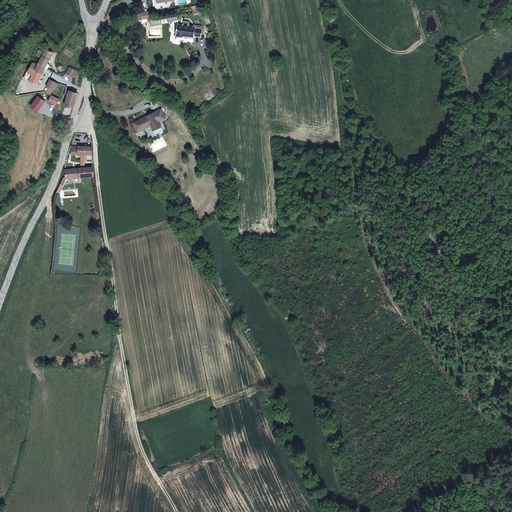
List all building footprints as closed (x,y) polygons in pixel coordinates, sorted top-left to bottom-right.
[(205,27),(178,24),(178,35),(205,36),(205,27)] [(58,54),(49,51),(29,81),(39,86),(58,54)] [(77,69),(71,68),(69,73),(76,76),(77,69)] [(61,84),(52,79),(47,87),(50,89),(48,92),(51,96),(50,100),(59,105),(60,99),(57,97),(61,84)] [(80,93),(73,92),(70,105),(74,107),(72,116),(76,116),(80,93)] [(47,102),(41,98),(35,107),(40,112),(47,102)] [(164,109),(133,123),(141,134),(155,127),(157,133),(166,128),(163,122),(169,119),(164,109)] [(90,141),(69,140),(69,149),(90,148),(90,141)] [(92,161),(63,165),(64,175),(93,171),(92,161)]
